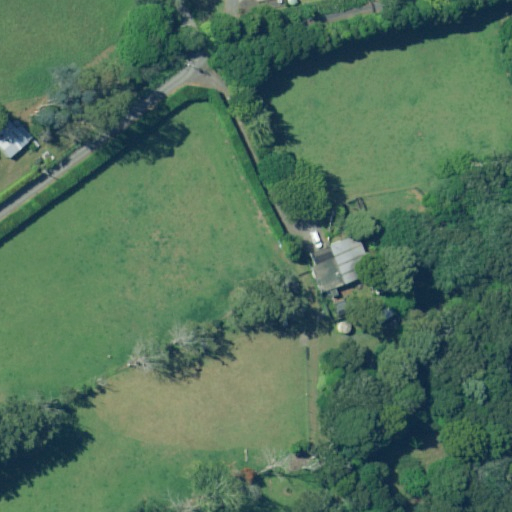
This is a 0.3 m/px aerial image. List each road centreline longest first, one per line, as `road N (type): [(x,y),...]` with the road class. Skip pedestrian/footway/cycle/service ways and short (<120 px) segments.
road 1 (unclassified): [(0,204),(171,76),(195,38)]
road 2 (unknown): [(195,38),(323,0)]
